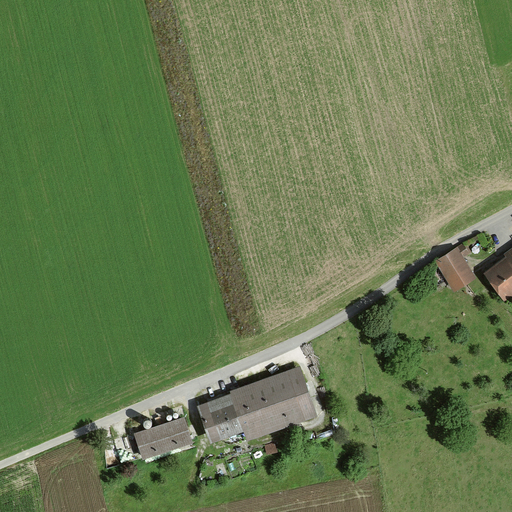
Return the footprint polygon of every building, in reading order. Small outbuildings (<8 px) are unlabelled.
[(467,253),(462,244),(436,259),(453,287),(471,276),(459,258),(467,253)] [(511,256),(487,275),(503,295),(511,288),(511,256)] [(313,413),(297,368),(229,393),(231,397),(207,406),(217,433),(247,423),(252,435),(313,413)] [(189,440),(188,437),(182,419),(134,434),(141,456),(189,440)] [(266,453),(276,451),(273,442),(263,444),(266,453)]
